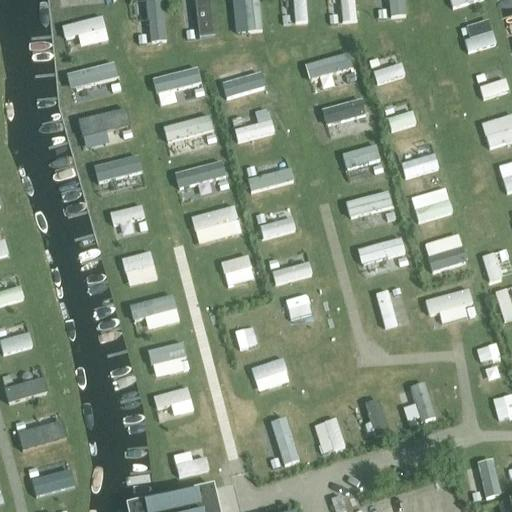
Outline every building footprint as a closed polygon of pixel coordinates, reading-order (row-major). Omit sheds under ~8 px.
[(331,0),(317,0),(324,24),(337,21),(331,0)] [(371,0),(371,20),(385,20),(385,0),(371,0)] [(441,0),(446,13),(479,2),(478,0),(441,0)] [(190,18),(190,5),(176,5),(176,18),(190,18)] [(255,25),(289,17),(286,5),(252,12),(255,25)] [(130,44),(158,43),(156,9),(128,10),(129,28),(130,44)] [(180,32),(203,31),(202,9),(191,10),(192,19),(179,20),(180,32)] [(317,37),(319,48),(347,42),(345,32),(317,37)] [(487,37),(458,47),(462,59),(491,49),(487,37)] [(411,44),(414,63),(435,60),(431,40),(411,44)] [(60,51),(62,64),(97,60),(95,47),(60,51)] [(296,52),(264,56),(265,68),(298,64),(296,52)] [(98,71),(63,75),(65,99),(101,95),(98,71)] [(126,105),(129,118),(155,112),(144,71),(119,77),(127,105),(126,105)] [(332,91),(361,84),(357,71),(329,78),(332,91)] [(161,84),(163,98),(175,97),(176,105),(198,102),(195,80),(161,84)] [(439,96),(449,93),(447,84),(425,90),(434,124),(446,121),(439,96)] [(500,85),(474,90),(476,102),(503,98),(500,85)] [(360,86),(333,93),(335,103),(363,96),(360,86)] [(398,87),(378,91),(384,119),(404,114),(398,87)] [(228,99),(231,112),(264,105),(261,92),(228,99)] [(274,102),(276,115),(308,108),(306,95),(274,102)] [(343,130),(371,123),(367,110),(340,117),(343,130)] [(76,124),(78,137),(108,132),(105,118),(76,124)] [(483,155),(511,145),(511,126),(509,119),(475,129),(483,155)] [(307,121),(295,125),(298,137),(311,133),(307,121)] [(182,153),(211,147),(206,124),(178,129),(182,153)] [(270,127),(241,136),(245,148),(274,140),(270,127)] [(380,148),(352,155),(355,168),(383,160),(380,148)] [(511,165),(493,171),(501,199),(511,195),(511,165)] [(105,184),(109,197),(125,193),(117,166),(88,174),(92,188),(105,184)] [(301,187),(331,180),(328,167),(297,174),(301,187)] [(217,174),(188,181),(194,203),(223,195),(217,174)] [(387,212),(398,211),(396,198),(367,201),(370,224),(389,222),(387,212)] [(264,227),(266,236),(293,229),(287,206),(260,213),(264,227)] [(460,213),(468,246),(484,242),(476,209),(460,213)] [(129,210),(97,219),(101,232),(133,222),(129,210)] [(312,236),(342,227),(338,216),(309,226),(312,236)] [(233,225),(206,230),(211,257),(238,251),(233,225)] [(406,234),(373,241),(376,255),(409,248),(406,234)] [(269,260),(302,255),(300,241),(267,247),(269,260)] [(498,254),(476,262),(485,287),(507,278),(498,254)] [(114,264),(119,279),(149,271),(144,256),(114,264)] [(212,268),(217,292),(244,286),(238,262),(212,268)] [(468,266),(446,273),(453,294),(475,287),(468,266)] [(202,276),(172,280),(175,301),(205,297),(202,276)] [(412,277),(389,282),(390,291),(414,286),(412,277)] [(407,302),(424,298),(420,284),(403,289),(407,302)] [(0,308),(18,304),(15,291),(0,295),(0,308)] [(511,291),(492,296),(498,327),(510,324),(505,302),(511,300),(511,291)] [(250,295),(221,303),(228,328),(257,320),(250,295)] [(285,312),(290,331),(319,323),(314,304),(285,312)] [(131,337),(164,328),(158,305),(125,313),(131,337)] [(489,350),(479,305),(464,309),(475,353),(489,350)] [(417,338),(431,334),(426,313),(411,316),(417,338)] [(373,330),(381,358),(405,352),(397,324),(373,330)] [(23,337),(9,341),(5,330),(0,331),(0,359),(27,351),(23,337)] [(235,337),(240,358),(261,353),(255,332),(235,337)] [(362,337),(339,345),(348,374),(361,370),(355,349),(365,346),(362,337)] [(317,361),(321,360),(319,349),(301,353),(307,385),(321,382),(317,361)] [(173,350),(141,355),(144,369),(157,366),(159,376),(177,373),(173,350)] [(252,396),(284,387),(277,365),(245,374),(252,396)] [(469,387),(503,379),(499,366),(466,375),(469,387)] [(204,401),(215,398),(218,408),(240,401),(234,379),(201,388),(204,401)] [(37,384),(0,395),(4,408),(41,398),(37,384)] [(165,414),(166,420),(187,415),(181,392),(146,400),(150,418),(165,414)] [(434,430),(451,418),(438,401),(421,413),(434,430)] [(484,408),(487,427),(511,421),(511,415),(509,403),(484,408)] [(254,411),(256,425),(277,422),(279,433),(291,431),(287,406),(254,411)] [(379,438),(400,433),(396,415),(375,420),(379,438)] [(7,427),(15,454),(54,443),(47,416),(7,427)] [(290,475),(303,472),(296,443),(271,449),(274,464),(286,461),(290,475)] [(159,453),(161,475),(193,472),(192,459),(177,460),(176,452),(159,453)] [(226,459),(229,474),(243,471),(245,486),(255,484),(250,455),(226,459)] [(485,468),(472,471),(480,505),(494,502),(485,468)] [(464,490),(475,487),(470,472),(460,476),(464,490)] [(62,479),(29,483),(30,494),(64,490),(62,479)] [(152,503),(126,509),(126,511),(217,511),(212,489),(152,503)] [(344,511),(340,499),(330,503),(333,511),(344,511)] [(511,511),(511,503),(498,507),(499,511),(511,511)]
